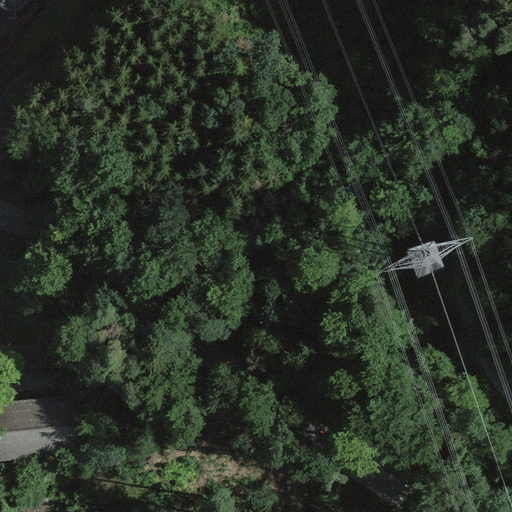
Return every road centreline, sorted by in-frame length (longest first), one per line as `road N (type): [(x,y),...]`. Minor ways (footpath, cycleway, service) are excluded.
road 1 (track): [(426,510),(400,462),(171,255),(19,152),(0,126)]
road 2 (residential): [(0,214),(94,259),(337,452),(430,511)]
road 3 (track): [(511,44),(470,111),(450,209),(460,295),(481,351),(511,397)]
road 4 (track): [(259,392),(143,348),(71,339)]
road 5 (track): [(0,104),(15,80),(120,0)]
